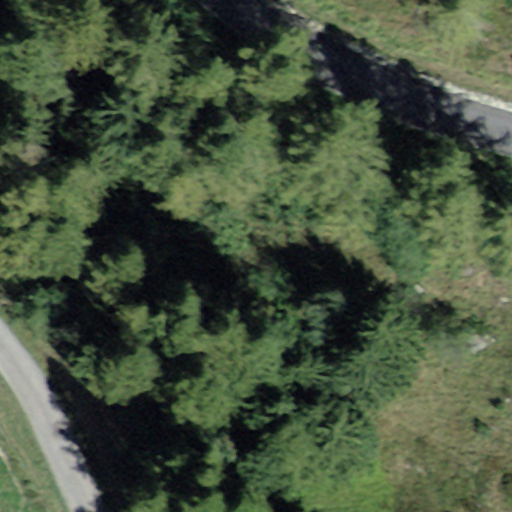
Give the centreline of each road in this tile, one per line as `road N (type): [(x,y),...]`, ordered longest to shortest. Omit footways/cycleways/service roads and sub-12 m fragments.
road 1 (track): [(511,120),(344,70),(246,0)]
road 2 (track): [(0,340),(92,511)]
